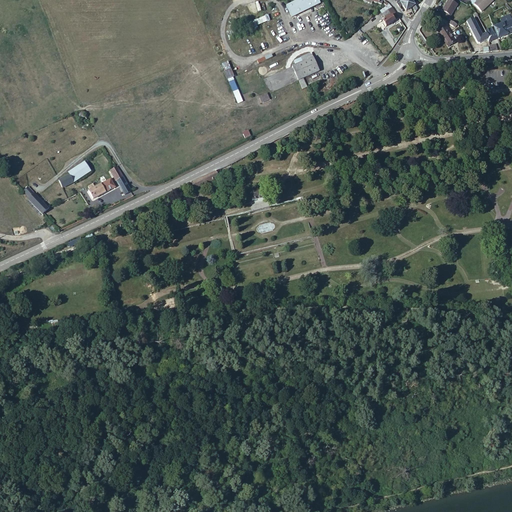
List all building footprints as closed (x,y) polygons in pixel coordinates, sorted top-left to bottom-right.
[(290,0),(292,4),(294,9),(308,4),(306,0),(302,0),(297,2),(296,0),(290,0)] [(402,0),(399,2),(401,5),(405,11),(410,8),(405,0),(404,0),(402,0)] [(415,5),(413,3),(411,0),(404,0),(405,0),(410,8),(412,7),(415,12),(417,9),(416,8),(415,5)] [(442,11),(440,15),(448,19),(457,4),(449,0),(447,0),(441,11),(442,11)] [(477,0),(473,4),(481,12),(493,0),(492,0),(477,0)] [(388,4),(380,10),(383,13),(391,7),(388,4)] [(386,27),(398,18),(393,10),(391,7),(383,13),(382,14),(386,19),(383,21),(386,27)] [(511,21),(511,20),(511,19),(508,14),(500,18),(502,23),(493,27),(497,38),(511,31),(511,21)] [(253,27),(270,20),(268,15),(251,22),(253,27)] [(480,43),(487,40),(489,39),(486,33),(482,35),(481,34),(478,28),(477,28),(472,18),(466,21),(466,22),(477,43),(480,43)] [(436,30),(442,38),(445,36),(449,33),(444,25),(442,26),(440,24),(437,26),(438,29),(436,30)] [(497,38),(493,27),(485,30),(485,31),(486,33),(489,39),(487,40),(488,42),(497,38)] [(445,36),(442,38),(447,47),(455,42),(453,40),(456,38),(453,32),(450,34),(449,33),(445,36)] [(304,64),(304,66),(299,68),(294,70),(300,83),(305,81),(320,74),(312,56),(302,60),(304,64)] [(296,63),(299,68),(304,66),(304,64),(302,60),(296,63)] [(222,63),(224,71),(225,70),(227,78),(233,77),(229,61),(222,63)] [(234,77),(229,78),(236,104),(241,102),(234,77)] [(262,103),(270,99),(267,93),(259,97),(262,103)] [(74,115),(77,121),(85,116),(82,110),(74,115)] [(89,122),(96,118),(92,112),(85,116),(89,122)] [(83,126),(89,122),(85,116),(77,121),(76,121),(79,125),(81,124),(83,126)] [(59,183),(54,186),(56,191),(73,182),(91,171),(84,162),(68,173),(70,176),(58,181),(59,183)] [(124,195),(131,191),(115,165),(112,166),(114,169),(110,171),(116,181),(118,183),(124,195)] [(221,173),(219,169),(191,182),(194,189),(218,177),(221,173)] [(110,179),(88,191),(93,199),(115,187),(110,179)] [(264,188),(250,192),(252,201),(266,197),(264,188)] [(28,200),(42,214),(48,208),(54,206),(52,202),(45,205),(35,195),(34,193),(28,199),(28,200)] [(79,238),(67,243),(69,247),(81,242),(79,238)]
